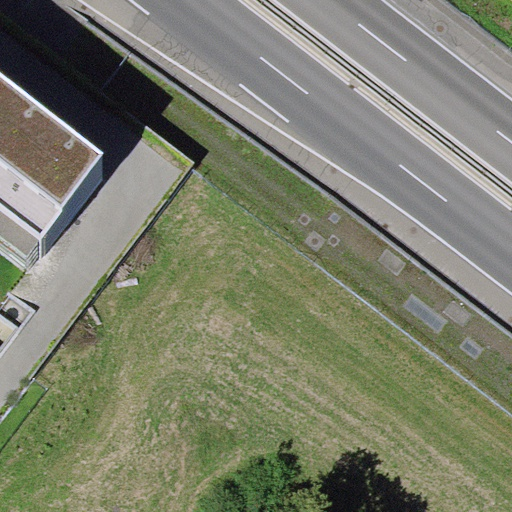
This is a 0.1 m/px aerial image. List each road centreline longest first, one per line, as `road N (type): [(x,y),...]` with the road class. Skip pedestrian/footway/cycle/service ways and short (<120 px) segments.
road 1 (motorway): [(188,0),(511,250)]
road 2 (motorway): [(511,140),(328,0)]
